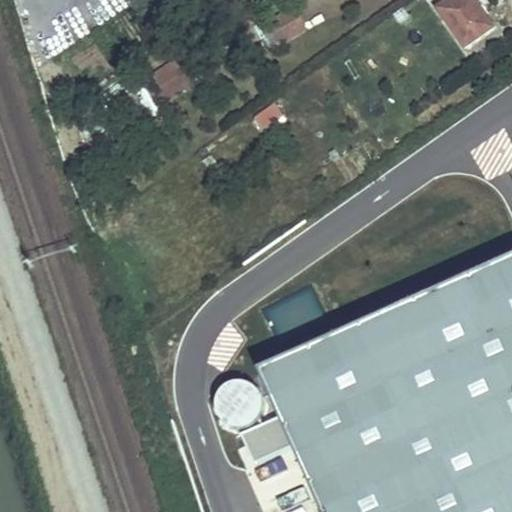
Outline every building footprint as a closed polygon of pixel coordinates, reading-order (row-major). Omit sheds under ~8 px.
[(474,0),(450,0),(437,9),(466,50),(495,29),(474,0)] [(278,46),(306,30),(295,9),(267,25),(278,46)] [(192,84),(176,61),(155,77),(170,99),(192,84)] [(276,104),(255,120),(264,132),(285,117),(276,104)] [(91,130),(66,139),(74,162),(98,153),(91,130)] [(511,511),(511,263),(264,374),(325,511),(511,511)]
